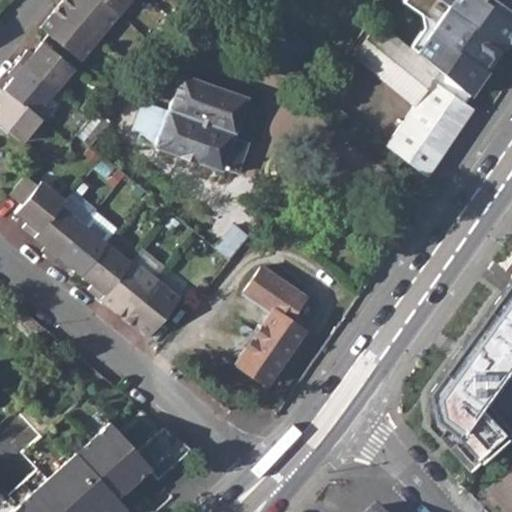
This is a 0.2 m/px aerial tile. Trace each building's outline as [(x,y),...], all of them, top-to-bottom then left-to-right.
[(97,36),(117,12),(102,0),(60,0),(58,3),(97,36)] [(102,0),(117,12),(127,0),(102,0)] [(511,31),(511,10),(496,0),(402,0),(433,22),(414,49),(463,90),(468,94),(485,69),(480,65),(496,43),(501,46),(511,31)] [(78,59),(97,36),(58,3),(38,26),(78,59)] [(351,53),(409,101),(434,71),(376,22),(351,53)] [(72,66),(41,40),(31,53),(25,49),(16,60),(53,90),(72,66)] [(34,114),(53,90),(16,60),(7,71),(13,76),(3,88),(34,114)] [(246,96),(180,72),(167,110),(141,101),(132,127),(140,130),(139,133),(154,146),(220,170),(221,167),(237,172),(247,141),(232,136),(246,96)] [(424,175),(472,108),(468,106),(463,103),(469,95),(468,94),(463,90),(457,98),(430,79),(385,144),(424,175)] [(0,124),(21,142),(40,118),(34,114),(3,88),(0,91),(0,124)] [(76,133),(90,145),(109,121),(96,110),(76,133)] [(36,183),(24,174),(8,194),(19,203),(13,211),(26,221),(22,226),(32,235),(58,203),(63,198),(39,180),(36,183)] [(82,223),(58,203),(32,235),(45,245),(40,250),(52,260),(82,223)] [(92,210),(82,223),(52,260),(63,269),(67,264),(79,274),(105,242),(116,229),(92,210)] [(129,261),(105,242),(79,274),(91,284),(87,289),(99,298),(129,261)] [(155,278),(131,259),(129,261),(99,298),(122,318),(155,278)] [(304,296),(260,265),(242,291),(270,311),(234,363),(264,384),(302,330),(288,320),(304,296)] [(511,277),(426,394),(429,428),(445,446),(450,441),(475,468),(511,434),(490,410),(511,379),(511,277)] [(178,297),(155,278),(122,318),(146,337),(178,297)] [(156,478),(189,448),(157,421),(130,447),(107,421),(5,511),(117,511),(124,506),(118,499),(114,496),(146,467),(149,470),(156,478)] [(511,511),(511,465),(487,489),(508,511),(511,511)] [(114,496),(118,499),(149,470),(146,467),(114,496)]
